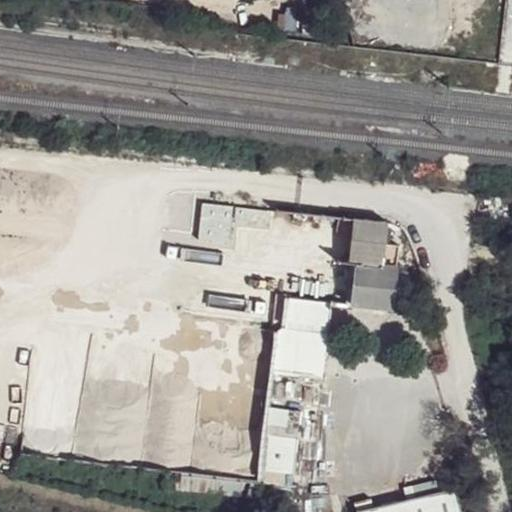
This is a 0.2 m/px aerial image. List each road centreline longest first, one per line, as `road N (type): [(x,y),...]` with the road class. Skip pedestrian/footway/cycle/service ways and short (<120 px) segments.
road 1 (unclassified): [(310,191),(401,203),(431,228),(505,511)]
road 2 (unknown): [(431,228),(395,107)]
